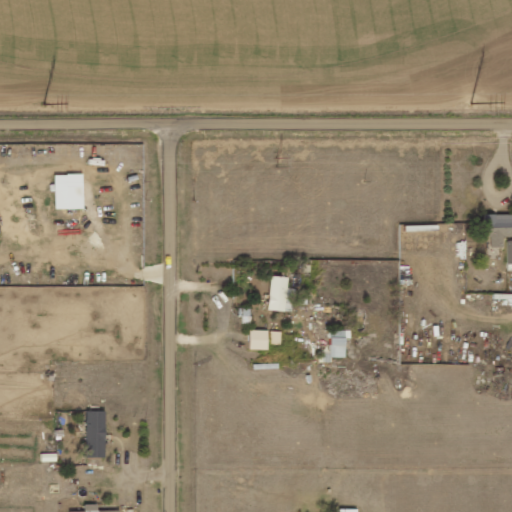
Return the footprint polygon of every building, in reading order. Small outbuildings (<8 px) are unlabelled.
[(67,174),(68,209),(83,209),(83,174),(67,174)] [(511,214),(484,215),(484,237),(490,237),(490,247),(502,247),(502,237),(511,237),(511,214)] [(288,288),(288,277),(270,276),(269,310),(292,311),(293,288),(288,288)] [(268,350),(268,344),(281,344),(281,331),(250,330),(249,349),(268,350)] [(346,357),(345,330),(330,331),(330,358),(346,357)] [(106,412),(86,411),(85,458),(105,458),(106,412)]
